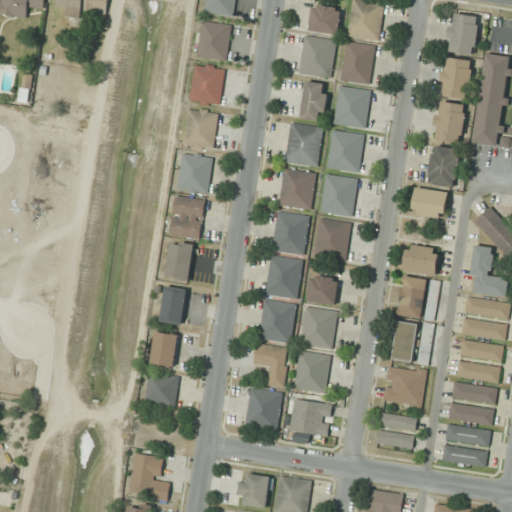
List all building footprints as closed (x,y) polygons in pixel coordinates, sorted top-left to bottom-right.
[(59,0),(59,6),(69,7),(67,17),(83,18),(84,11),(109,15),(110,0),(59,0)] [(353,0),(347,36),(380,42),(386,3),(370,0),(353,0)] [(342,9),(314,4),(310,30),(338,35),(342,9)] [(475,54),(480,16),(452,13),(447,51),(475,54)] [(199,57),(229,61),(233,24),(203,21),(199,57)] [(338,39),(305,35),(300,74),(333,78),(338,39)] [(342,81),(372,84),(376,44),(346,41),(342,81)] [(475,61),(446,57),(440,96),(469,100),(475,61)] [(221,106),(227,67),(196,62),(190,101),(221,106)] [(327,121),(328,83),(305,82),(303,120),(327,121)] [(367,129),(373,90),(340,85),(334,124),(367,129)] [(467,105),(439,101),(434,139),(462,143),(467,105)] [(215,150),(220,111),(190,107),(184,146),(215,150)] [(319,167),(325,126),(291,122),(286,163),(319,167)] [(327,168),(360,173),(367,134),(333,129),(327,168)] [(456,187),(461,148),(433,145),(428,184),(456,187)] [(178,190),(210,193),(214,155),(182,152),(178,190)] [(312,210),(318,172),(285,167),(279,205),(312,210)] [(321,213),(353,217),(359,178),(326,173),(321,213)] [(445,220),(450,192),(417,187),(413,214),(445,220)] [(170,235),(202,239),(207,199),(176,195),(170,235)] [(278,211),(273,251),(306,255),(311,214),(278,211)] [(315,256),(347,260),(353,222),(320,217),(315,256)] [(166,278),(190,281),(195,244),(172,241),(166,278)] [(437,275),(441,248),(408,244),(405,271),(437,275)] [(491,275),(495,247),(475,245),(471,278),(477,279),(476,292),(507,297),(510,277),(491,275)] [(272,255),(266,295),(299,299),(305,259),(272,255)] [(307,300),(336,305),(341,279),(312,273),(307,300)] [(423,319),(428,278),(404,276),(399,316),(423,319)] [(439,281),(431,280),(428,319),(436,319),(439,281)] [(182,326),(189,289),(167,285),(161,322),(182,326)] [(511,302),(468,297),(466,314),(510,319),(511,302)] [(298,303),(264,299),(260,339),(293,343),(298,303)] [(334,349),(339,310),(306,306),(301,345),(334,349)] [(506,341),(509,325),(465,317),(463,333),(506,341)] [(420,323),(399,320),(394,359),(415,362),(420,323)] [(180,334),(158,331),(152,364),(174,367),(180,334)] [(505,346),(463,339),(460,355),(502,362),(505,346)] [(285,387),(291,348),(258,343),(255,364),(270,367),(268,384),(285,387)] [(333,354),(300,350),(294,389),(327,394),(333,354)] [(457,375),(499,383),(502,367),(460,359),(457,375)] [(427,369),(389,366),(385,403),(424,407),(427,369)] [(146,403),(177,406),(180,375),(150,371),(146,403)] [(453,398),(497,404),(499,387),(455,382),(453,398)] [(285,392),(252,387),(246,426),(279,431),(285,392)] [(290,431),(329,437),(334,403),(295,397),(290,431)] [(494,424),(495,408),(451,404),(450,420),(494,424)] [(419,418),(383,410),(380,425),(416,432),(419,418)] [(490,447),(492,431),(449,423),(446,440),(490,447)] [(413,448),(415,434),(379,430),(378,444),(413,448)] [(489,450),(445,445),(443,461),(487,466),(489,450)] [(165,457),(136,453),(131,496),(169,501),(172,481),(162,480),(165,457)] [(267,509),(274,478),(246,471),(238,503),(267,509)] [(308,511),(313,480),(280,476),(275,511),(308,511)] [(402,511),(405,494),(369,489),(366,511),(402,511)] [(128,511),(156,511),(157,507),(130,503),(128,511)]
